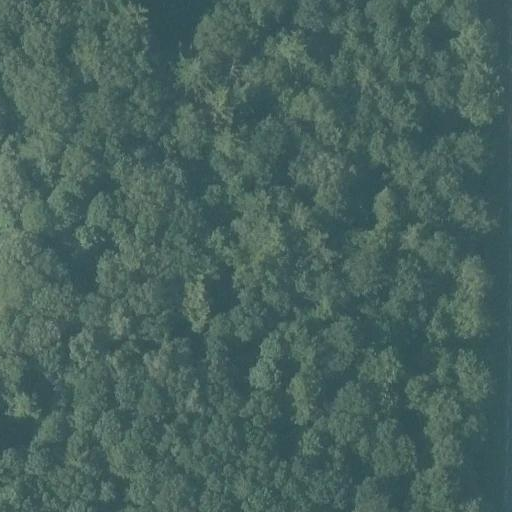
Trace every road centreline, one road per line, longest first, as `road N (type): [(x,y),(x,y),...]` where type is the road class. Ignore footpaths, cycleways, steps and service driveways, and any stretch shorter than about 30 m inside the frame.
road 1 (track): [(313,0),(360,395)]
road 2 (track): [(0,371),(55,403),(129,402),(163,414),(310,511)]
